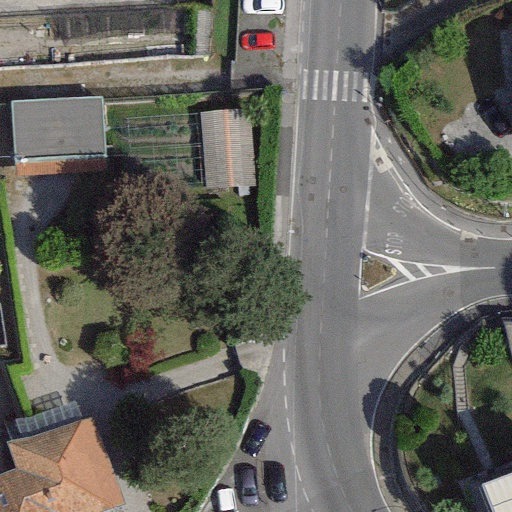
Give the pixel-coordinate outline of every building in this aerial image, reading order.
[(511,54),(501,56),(510,148),(511,148),(511,54)] [(244,94),(195,96),(197,175),(247,173),(244,94)] [(98,163),(94,103),(3,109),(7,169),(98,163)] [(0,490),(0,511),(108,511),(79,432),(0,462),(0,473),(4,489),(0,490)] [(511,511),(511,484),(501,488),(505,500),(473,511),(511,511)]
